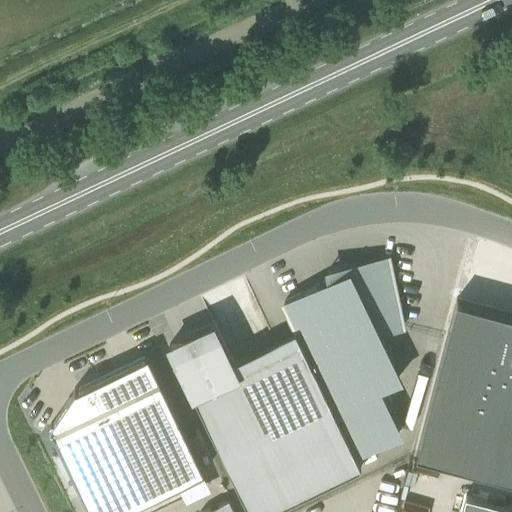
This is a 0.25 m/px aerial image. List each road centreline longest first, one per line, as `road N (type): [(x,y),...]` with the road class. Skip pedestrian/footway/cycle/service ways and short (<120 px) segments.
road 1 (unclassified): [(511,236),(424,209),(350,212),(0,376)]
road 2 (primary): [(0,233),(495,0)]
road 3 (unclassified): [(0,142),(308,0)]
